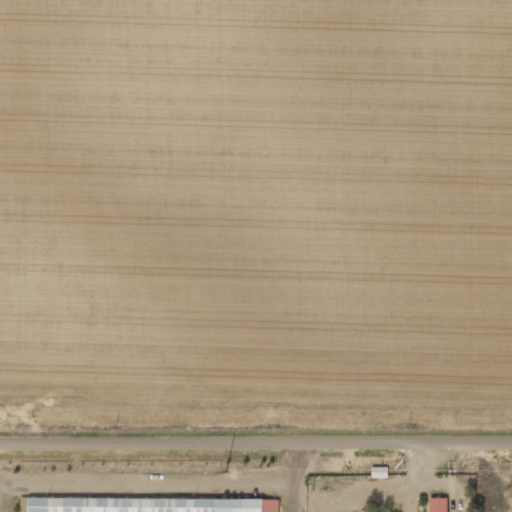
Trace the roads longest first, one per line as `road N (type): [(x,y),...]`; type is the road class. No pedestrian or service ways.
road 1 (residential): [(0,441),(511,439)]
road 2 (residential): [(303,440),(305,511),(409,502),(407,440)]
